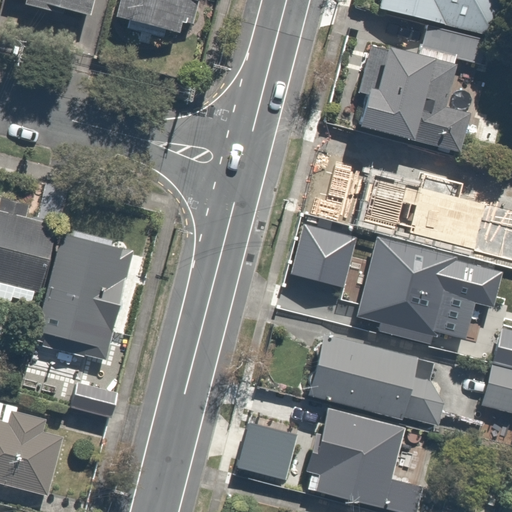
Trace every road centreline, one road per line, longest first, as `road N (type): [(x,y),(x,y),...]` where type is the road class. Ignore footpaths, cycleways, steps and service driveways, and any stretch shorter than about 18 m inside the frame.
road 1 (residential): [(154,511),(242,164)]
road 2 (residential): [(242,164),(0,103)]
road 3 (residential): [(242,164),(285,0)]
